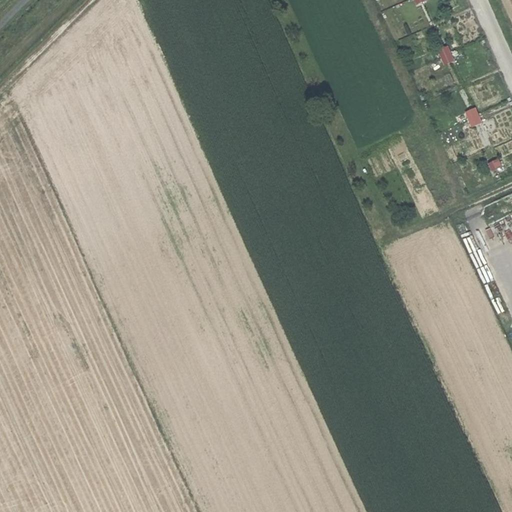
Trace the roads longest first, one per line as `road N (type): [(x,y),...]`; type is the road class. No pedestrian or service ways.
road 1 (track): [(0,91),(92,0)]
road 2 (track): [(511,185),(402,237)]
